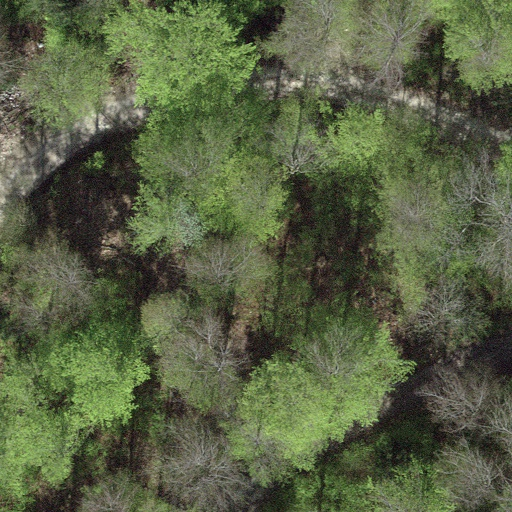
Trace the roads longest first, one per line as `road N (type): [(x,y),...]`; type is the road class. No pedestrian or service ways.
road 1 (track): [(0,191),(85,119),(137,95),(211,77),(354,86)]
road 2 (track): [(222,511),(374,404),(511,344)]
road 3 (track): [(354,86),(511,146)]
